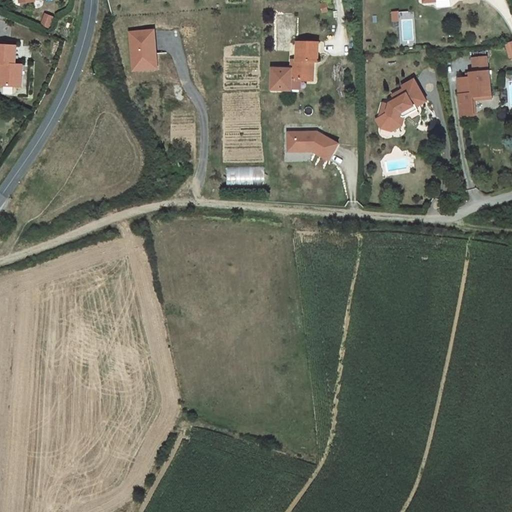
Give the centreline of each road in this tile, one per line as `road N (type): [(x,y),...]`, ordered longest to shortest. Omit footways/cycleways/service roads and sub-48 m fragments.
road 1 (track): [(0,264),(142,208),(173,204),(426,220)]
road 2 (tertiary): [(0,196),(75,72),(94,0)]
